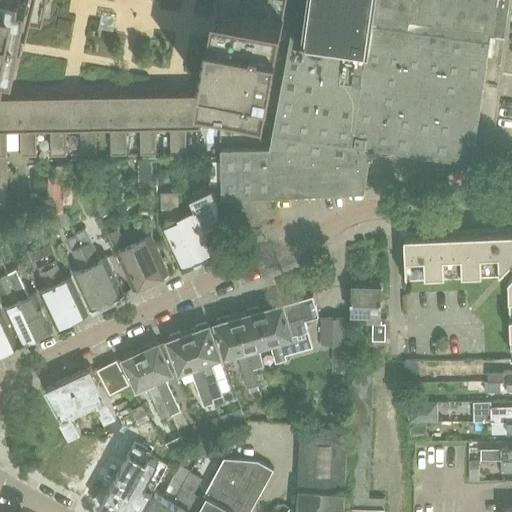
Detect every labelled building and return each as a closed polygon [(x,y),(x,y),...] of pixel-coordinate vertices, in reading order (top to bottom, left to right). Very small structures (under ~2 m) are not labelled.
[(0,0),(0,5),(34,12),(34,10),(32,9),(33,0),(0,0)] [(218,0),(215,17),(214,17),(213,20),(215,20),(211,20),(209,29),(204,59),(208,59),(206,59),(205,63),(207,63),(203,83),(202,83),(201,86),(269,98),(286,0),(218,0)] [(221,193),(221,197),(274,194),(365,190),(371,146),(472,160),(483,79),(490,34),(503,36),(507,0),(307,0),(305,14),(300,13),(301,10),(296,9),(270,147),(220,148),(220,155),(220,159),(220,160),(221,193)] [(202,123),(202,92),(192,92),(192,90),(189,90),(189,92),(172,92),(172,90),(170,91),(170,123),(171,151),(187,151),(187,123),(202,123)] [(97,124),(110,124),(110,91),(109,91),(109,93),(93,93),(92,92),(89,92),(89,93),(80,94),(80,125),(81,153),(97,153),(97,124)] [(110,91),(110,124),(111,152),(127,152),(127,124),(140,124),(140,93),(132,93),(132,91),(129,91),(129,93),(113,93),(112,91),(110,91)] [(157,123),(170,123),(170,91),(169,91),(169,92),(152,92),(152,91),(149,91),(149,93),(140,93),(140,124),(141,152),(157,152),(157,123)] [(37,125),(50,125),(50,92),(49,92),(49,94),(32,94),(32,93),(29,93),(29,94),(20,95),(20,126),(21,154),(37,154),(37,125)] [(67,125),(80,125),(80,94),(72,94),(72,92),(69,92),(69,94),(52,94),(52,92),(50,92),(50,125),(51,153),(67,153),(67,125)] [(20,126),(20,95),(12,95),(12,93),(9,93),(9,95),(0,94),(0,154),(7,154),(7,126),(20,126)] [(80,161),(68,162),(56,162),(56,174),(45,174),(45,207),(63,207),(64,174),(68,174),(80,170),(80,161)] [(139,189),(156,189),(155,161),(138,161),(139,189)] [(196,208),(179,216),(198,257),(217,249),(207,228),(219,222),(218,201),(212,188),(191,198),(196,208)] [(181,265),(198,257),(179,216),(178,191),(161,192),(162,212),(166,212),(167,224),(162,226),(181,265)] [(104,199),(92,204),(98,217),(109,212),(104,199)] [(152,279),(169,271),(152,234),(151,216),(146,216),(146,212),(141,212),(142,238),(136,241),(152,279)] [(0,216),(0,232),(10,229),(4,216),(0,216)] [(135,287),(152,279),(136,241),(127,245),(116,223),(112,225),(114,229),(108,232),(135,287)] [(92,308),(108,300),(79,237),(73,224),(67,227),(73,240),(69,242),(81,267),(75,270),(92,308)] [(511,224),(402,229),(402,233),(407,233),(409,274),(503,270),(511,260),(511,275),(510,277),(511,323),(511,224)] [(89,233),(79,237),(108,300),(124,293),(107,255),(100,258),(89,233)] [(54,260),(47,263),(72,317),(88,310),(71,275),(63,278),(54,260)] [(72,317),(47,263),(39,267),(48,286),(40,290),(56,324),(72,317)] [(16,267),(7,271),(37,334),(53,326),(36,291),(29,295),(22,280),(16,267)] [(21,341),(37,334),(7,271),(0,275),(13,303),(5,306),(21,341)] [(370,317),(382,318),(383,318),(385,279),(371,279),(371,282),(355,282),(354,311),(370,311),(370,317)] [(286,304),(285,301),(282,301),(281,298),(271,301),(271,304),(262,307),(271,341),(277,361),(288,357),(282,338),(294,334),(307,331),(310,330),(307,320),(319,317),(313,297),(286,304)] [(250,310),(239,313),(255,367),(265,364),(260,344),(271,341),(262,307),(261,307),(260,304),(249,307),(250,310)] [(0,344),(2,350),(17,343),(1,307),(0,307),(0,344)] [(258,379),(255,367),(239,313),(230,316),(229,313),(218,316),(219,320),(216,320),(226,354),(238,350),(248,385),(259,382),(258,379)] [(335,341),(335,355),(335,361),(347,361),(347,355),(348,315),(324,314),(323,340),(335,341)] [(197,327),(189,330),(214,397),(224,394),(212,358),(222,354),(211,322),(209,323),(208,320),(196,324),(197,327)] [(384,375),(384,361),(386,323),(373,323),(372,346),(374,346),(373,361),(373,374),(384,375)] [(214,397),(189,330),(182,333),(181,330),(170,334),(171,336),(169,337),(185,382),(195,378),(205,405),(215,401),(214,397)] [(150,345),(142,348),(173,413),(180,430),(184,428),(182,424),(188,422),(166,374),(175,370),(161,340),(158,341),(155,340),(150,343),(150,345)] [(164,417),(173,413),(142,348),(135,352),(132,350),(127,352),(126,355),(124,357),(138,387),(148,383),(164,417)] [(118,357),(98,367),(109,389),(129,380),(118,357)] [(419,357),(406,357),(407,379),(419,378),(419,357)] [(352,360),(352,374),(373,374),(373,361),(368,361),(352,360)] [(92,365),(70,375),(87,409),(95,406),(107,432),(131,420),(126,409),(124,406),(115,410),(109,399),(92,365)] [(511,378),(511,368),(504,369),(502,369),(502,378),(511,378)] [(372,385),(373,374),(352,374),(351,384),(372,385)] [(47,386),(65,419),(68,425),(64,427),(69,436),(80,431),(72,416),(87,409),(70,375),(47,386)] [(511,378),(502,378),(502,380),(490,380),(490,390),(503,390),(503,388),(511,388),(511,378)] [(351,384),(351,395),(372,396),(372,385),(351,384)] [(371,407),(372,396),(351,395),(350,406),(371,407)] [(126,409),(131,420),(132,423),(147,417),(140,402),(126,409)] [(410,420),(430,419),(430,403),(410,403),(410,420)] [(511,418),(511,404),(492,405),(492,418),(507,418),(509,418),(511,418)] [(474,418),(492,418),(492,405),(474,405),(474,418)] [(350,418),(371,418),(371,407),(350,406),(350,418)] [(218,416),(203,421),(207,432),(222,426),(218,416)] [(371,429),(371,418),(350,418),(350,424),(349,429),(371,429)] [(410,422),(411,439),(427,438),(426,421),(410,422)] [(349,440),(349,429),(350,424),(306,422),(300,485),(347,489),(347,484),(348,473),(348,462),(349,451),(349,440)] [(370,440),(371,429),(349,429),(349,440),(370,440)] [(166,441),(174,451),(186,446),(181,434),(166,441)] [(370,440),(349,440),(349,451),(370,451),(370,440)] [(153,462),(156,457),(151,455),(153,452),(135,442),(101,504),(114,511),(119,511),(148,459),(153,462)] [(502,459),(511,458),(511,446),(482,447),(482,459),(502,459)] [(370,451),(349,451),(348,462),(369,462),(370,451)] [(235,511),(237,510),(240,511),(251,511),(276,467),(260,458),(226,455),(194,511),(235,511)] [(160,459),(156,457),(153,462),(148,459),(119,511),(140,511),(155,487),(147,483),(160,459)] [(511,458),(502,459),(502,470),(511,470),(511,458)] [(369,462),(348,462),(348,473),(369,474),(369,462)] [(480,478),(479,465),(470,465),(470,478),(480,478)] [(368,485),(369,474),(348,473),(347,484),(368,485)] [(167,511),(175,500),(186,481),(176,475),(164,495),(156,491),(144,511),(167,511)] [(196,487),(186,481),(175,500),(167,511),(193,511),(194,511),(185,506),(196,487)] [(347,484),(347,489),(347,495),(368,496),(368,485),(347,484)] [(346,511),(347,495),(347,489),(300,485),(298,511),(346,511)] [(347,495),(346,511),(381,511),(382,496),(368,496),(347,495)]
